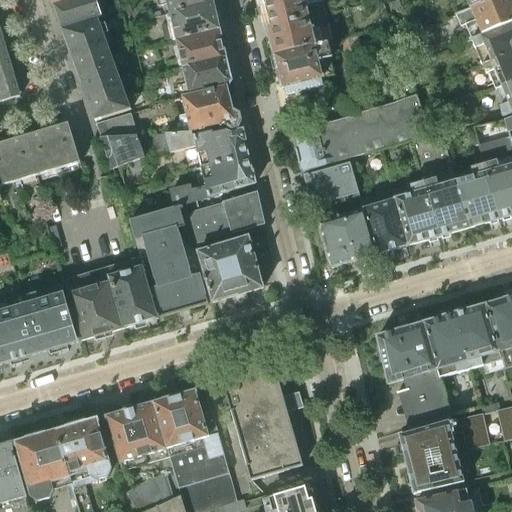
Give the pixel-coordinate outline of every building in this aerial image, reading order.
[(72,0),(53,6),(62,28),(102,16),(96,0),(72,0)] [(155,0),(158,8),(168,5),(169,13),(212,3),(211,0),(155,0)] [(262,3),(266,17),(268,29),(325,15),(321,0),(267,0),(262,1),(262,3)] [(471,41),(511,24),(511,0),(493,0),(469,10),(455,16),(461,28),(465,26),(471,41)] [(469,10),(493,0),(465,0),(469,10)] [(212,3),(169,13),(170,16),(166,18),(167,25),(161,27),(165,42),(171,40),(172,42),(176,41),(176,40),(219,30),(212,3)] [(328,28),(325,15),(268,29),(275,57),(323,44),(319,29),(328,28)] [(102,16),(62,28),(71,54),(107,43),(98,19),(103,18),(102,16)] [(491,64),(511,55),(511,24),(471,41),(482,66),(490,63),(491,64)] [(176,40),(176,41),(180,59),(165,62),(167,73),(183,70),(182,68),(225,58),(219,32),(219,30),(176,40)] [(416,48),(410,36),(403,39),(408,51),(416,48)] [(107,43),(71,54),(79,76),(115,65),(107,43)] [(329,43),(323,44),(275,57),(274,57),(282,89),(284,88),(286,97),(322,88),(320,79),(334,76),(330,59),(332,59),(329,43)] [(0,79),(14,76),(8,55),(0,57),(0,79)] [(502,89),(511,85),(511,55),(491,64),(490,63),(482,66),(486,76),(494,72),(502,89)] [(189,97),(226,89),(226,88),(228,87),(231,83),(225,58),(182,68),(183,70),(189,97)] [(115,65),(79,76),(87,98),(123,87),(115,65)] [(0,79),(0,102),(20,97),(14,76),(0,79)] [(511,114),(511,85),(502,89),(508,105),(499,109),(503,118),(511,114)] [(123,87),(87,98),(95,122),(131,111),(123,87)] [(190,133),(192,133),(227,125),(227,126),(232,130),(238,128),(240,123),(239,116),(232,113),(226,89),(189,97),(182,98),(190,133)] [(301,164),(303,175),(305,174),(305,172),(430,137),(417,97),(398,104),(354,117),(355,118),(317,128),(294,134),(298,152),(296,152),(299,164),(301,164)] [(97,126),(113,171),(145,159),(129,115),(97,126)] [(511,144),(510,141),(504,121),(473,129),(484,166),(483,166),(499,220),(511,217),(511,216),(511,144)] [(80,164),(80,163),(69,127),(53,131),(53,130),(52,131),(52,128),(49,129),(46,132),(42,134),(42,135),(28,139),(39,176),(80,164)] [(201,169),(248,158),(244,143),(245,143),(242,130),(236,132),(237,133),(231,134),(227,132),(213,135),(213,133),(195,138),(195,136),(193,137),(192,133),(190,133),(165,135),(170,155),(196,149),(201,169)] [(421,184),(438,238),(451,235),(451,234),(468,229),(452,176),(454,175),(442,137),(411,146),(423,184),(421,184)] [(0,187),(38,176),(39,176),(28,139),(12,144),(12,143),(11,143),(11,141),(8,142),(5,145),(1,146),(1,147),(0,147),(0,187)] [(248,158),(201,169),(205,185),(172,192),(176,209),(180,208),(179,205),(188,203),(189,204),(255,185),(253,173),(252,173),(248,158)] [(313,207),(333,202),(359,194),(350,164),(308,176),(308,175),(304,176),(313,207)] [(489,223),(499,220),(483,166),(471,170),(472,170),(454,175),(452,176),(468,229),(489,223)] [(408,246),(438,238),(421,184),(391,193),(408,248),(408,247),(408,246)] [(377,256),(408,248),(391,193),(361,201),(377,256)] [(331,269),(377,256),(361,201),(359,194),(333,202),(336,213),(318,218),(320,223),(318,224),(331,269)] [(159,319),(208,305),(191,247),(232,235),(264,225),(257,195),(223,205),(222,205),(182,217),(180,208),(176,209),(130,222),(141,259),(143,267),(144,268),(159,319)] [(262,289),(262,288),(257,269),(273,265),(266,236),(249,241),(248,239),(199,254),(213,303),(262,289)] [(109,277),(124,329),(159,319),(144,268),(143,267),(141,259),(106,269),(109,277)] [(82,341),(124,329),(109,277),(106,269),(64,281),(68,296),(69,295),(82,341)] [(24,306),(38,355),(49,352),(68,347),(78,344),(64,294),(24,306)] [(511,368),(511,299),(484,308),(500,362),(501,362),(504,370),(511,368)] [(29,358),(38,355),(24,306),(0,312),(0,366),(29,358)] [(483,366),(500,362),(484,308),(466,313),(453,316),(469,371),(483,367),(483,366)] [(457,375),(469,371),(453,316),(443,319),(424,325),(440,380),(457,374),(457,375)] [(451,418),(440,380),(424,325),(424,324),(377,338),(383,364),(388,386),(406,380),(409,391),(397,394),(397,396),(398,395),(409,431),(441,421),(447,420),(451,418)] [(251,482),(303,467),(275,369),(223,384),(251,482)] [(154,404),(154,405),(167,451),(168,451),(179,489),(180,497),(184,511),(207,511),(237,503),(220,443),(205,391),(196,394),(196,392),(163,401),(163,402),(154,404)] [(498,414),(501,413),(498,404),(480,409),(483,417),(485,417),(498,414)] [(184,511),(180,497),(179,489),(168,451),(167,451),(154,405),(133,411),(125,413),(125,414),(106,419),(120,465),(159,453),(165,475),(158,478),(150,481),(141,485),(133,489),(125,495),(137,511),(184,511)] [(505,444),(511,442),(511,410),(501,413),(498,414),(505,444)] [(457,455),(492,447),(485,417),(483,417),(450,425),(449,424),(448,424),(443,425),(400,437),(407,467),(457,455)] [(78,426),(57,432),(69,479),(72,490),(86,486),(97,483),(97,481),(108,478),(111,471),(97,421),(78,426)] [(51,485),(69,479),(57,432),(45,436),(45,435),(27,441),(16,444),(32,498),(39,502),(50,499),(53,492),(51,485)] [(0,507),(1,511),(29,511),(26,499),(27,499),(12,445),(0,448),(0,507)] [(465,484),(457,455),(407,467),(414,495),(465,484)] [(93,511),(86,486),(72,490),(78,511),(93,511)] [(315,511),(309,488),(268,500),(263,501),(265,511),(315,511)] [(418,511),(473,511),(471,503),(469,503),(466,490),(416,502),(418,511)] [(244,501),(237,503),(207,511),(237,511),(246,509),(244,501)]
